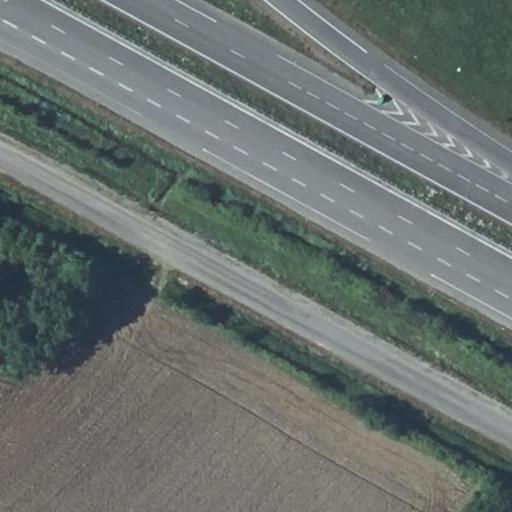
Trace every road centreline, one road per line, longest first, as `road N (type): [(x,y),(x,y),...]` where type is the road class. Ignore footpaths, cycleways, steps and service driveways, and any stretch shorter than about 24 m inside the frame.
road 1 (tertiary): [(511,428),(0,157)]
road 2 (trunk): [(56,26),(511,278)]
road 3 (trunk): [(511,204),(139,0)]
road 4 (trunk): [(511,161),(369,68),(285,0)]
